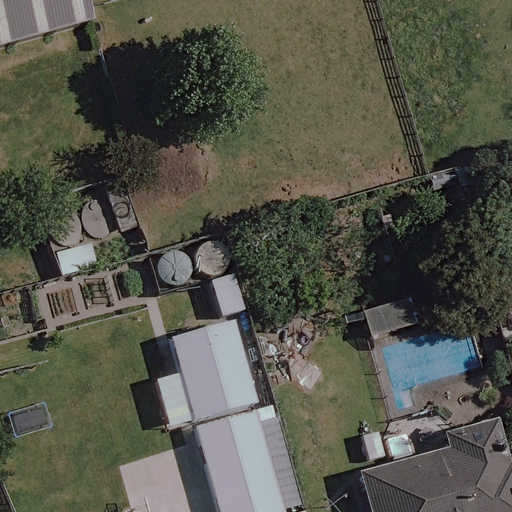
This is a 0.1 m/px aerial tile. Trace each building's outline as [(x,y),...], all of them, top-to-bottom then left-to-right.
[(83,0),(0,0),(0,51),(91,25),(83,0)] [(116,267),(108,238),(50,253),(58,283),(116,267)] [(481,372),(471,329),(418,342),(428,384),(481,372)] [(280,511),(254,415),(195,431),(217,511),(280,511)] [(359,478),(368,511),(511,511),(511,465),(505,468),(493,426),(446,438),(450,453),(359,478)]
